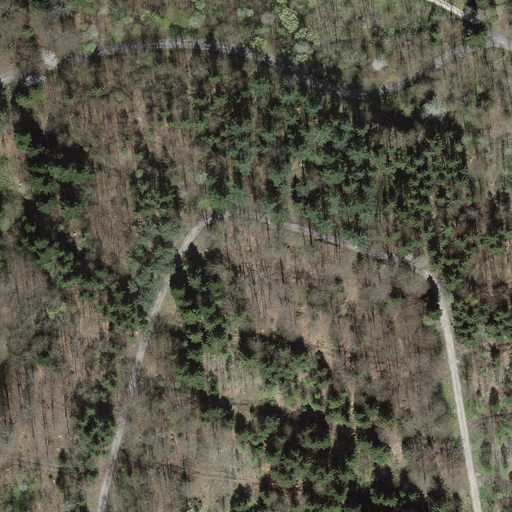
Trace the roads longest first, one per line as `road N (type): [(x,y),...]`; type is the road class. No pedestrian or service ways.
road 1 (track): [(477,511),(430,279),(391,257),(238,212),(207,220),(177,257),(149,322),(101,511)]
road 2 (track): [(0,80),(95,52),(195,43),(262,55),(324,86),(365,94),(459,49),(500,41)]
